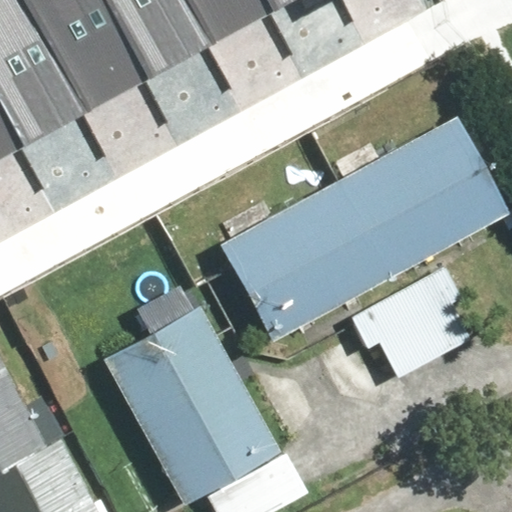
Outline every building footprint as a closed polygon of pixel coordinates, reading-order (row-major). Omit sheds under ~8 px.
[(0,0),(0,158),(297,0),(0,0)] [(341,176),(214,244),(267,337),(506,211),(454,113),(383,151),(377,139),(334,162),(341,176)] [(122,189),(81,118),(0,166),(0,213),(20,249),(122,189)] [(431,274),(348,320),(364,349),(375,343),(393,374),(465,335),(431,274)] [(151,329),(97,359),(179,504),(277,449),(194,303),(187,307),(180,294),(143,315),(151,329)] [(0,364),(0,511),(94,511),(55,437),(42,444),(0,364)] [(268,511),(304,491),(281,452),(204,496),(213,511),(268,511)]
